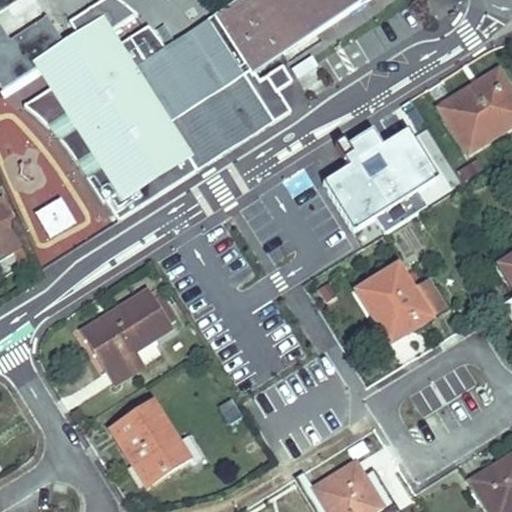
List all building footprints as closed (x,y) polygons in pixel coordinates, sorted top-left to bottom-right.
[(275,59),(369,0),(239,0),(214,16),(215,18),(164,50),(148,28),(119,46),(111,33),(138,16),(116,0),(104,0),(69,23),(77,36),(62,45),(46,19),(9,43),(0,30),(0,12),(19,0),(0,0),(0,88),(2,91),(35,69),(41,78),(49,91),(23,108),(45,128),(65,116),(75,132),(59,142),(75,164),(89,155),(100,172),(86,180),(102,205),(105,203),(118,223),(197,173),(194,169),(228,147),(212,121),(237,106),(253,131),(270,121),(273,125),(290,114),(277,93),(291,84),(282,70),(250,90),(243,80),(275,59)] [(282,70),(275,59),(243,80),(250,90),(282,70)] [(296,79),(316,70),(311,59),(291,68),(296,79)] [(41,78),(35,69),(2,91),(0,92),(0,93),(5,101),(41,78)] [(482,90),(471,97),(468,92),(439,110),(469,157),(511,128),(511,94),(498,72),(479,85),(482,90)] [(482,90),(479,85),(468,92),(471,97),(482,90)] [(197,173),(273,125),(270,121),(253,131),(237,106),(212,121),(228,147),(194,169),(197,173)] [(65,116),(45,128),(59,142),(75,132),(65,116)] [(89,155),(75,164),(86,180),(100,172),(89,155)] [(0,224),(14,216),(2,197),(0,198),(0,224)] [(59,200),(34,216),(50,242),(75,226),(59,200)] [(0,233),(0,250),(4,258),(12,254),(20,249),(22,248),(10,228),(0,233)] [(28,263),(20,249),(12,254),(21,267),(28,263)] [(511,260),(500,267),(511,286),(511,301),(504,306),(511,320),(511,260)] [(403,332),(428,315),(414,293),(398,268),(357,294),(390,347),(406,337),(403,332)] [(446,311),(429,284),(414,293),(428,315),(431,321),(446,311)] [(176,301),(195,330),(208,321),(188,293),(176,301)] [(172,332),(168,325),(155,304),(148,294),(116,315),(119,320),(107,327),(104,322),(84,335),(117,385),(160,358),(152,346),(172,332)] [(163,300),(155,304),(168,325),(175,321),(163,300)] [(119,320),(116,315),(104,322),(107,327),(119,320)] [(406,337),(431,321),(428,315),(403,332),(406,337)] [(135,418),(154,405),(150,399),(131,412),(135,418)] [(241,419),(231,402),(220,408),(231,425),(241,419)] [(191,462),(181,446),(154,405),(135,418),(113,432),(135,467),(140,463),(154,485),(191,462)] [(206,460),(192,439),(181,446),(191,462),(194,467),(206,460)] [(511,511),(511,458),(503,465),(506,470),(474,490),(488,511),(511,511)] [(135,467),(149,489),(154,485),(140,463),(135,467)] [(377,498),(356,465),(352,468),(373,501),(377,498)] [(503,465),(471,485),(474,490),(506,470),(503,465)] [(373,501),(352,468),(314,491),(327,511),(385,511),(386,511),(377,498),(373,501)]
